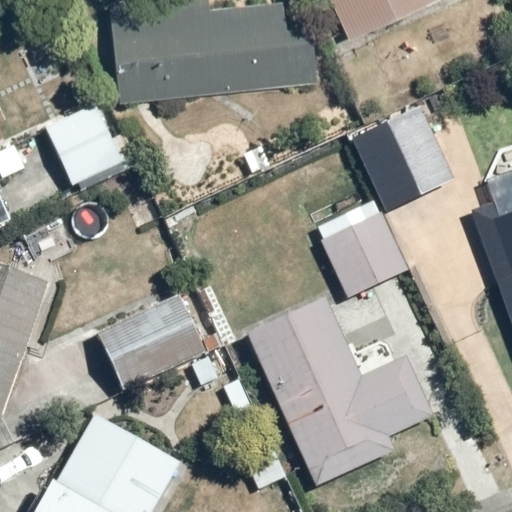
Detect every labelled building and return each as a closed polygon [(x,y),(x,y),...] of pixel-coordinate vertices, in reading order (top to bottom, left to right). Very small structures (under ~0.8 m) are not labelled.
[(327,17),(279,21),(276,0),(107,0),(116,99),(285,84),(284,81),(332,76),(327,17)] [(325,0),(344,39),(427,0),(325,0)] [(86,104),(41,127),(70,187),(125,160),(97,102),(109,96),(96,69),(75,79),(86,104)] [(413,107),(346,136),(382,210),(445,181),(413,107)] [(0,198),(10,194),(0,170),(0,137),(3,136),(0,128),(0,198)] [(490,200),(467,209),(511,329),(511,172),(484,183),(485,188),(490,200)] [(342,297),(406,268),(373,201),(311,228),(342,297)] [(0,267),(0,417),(5,420),(30,353),(41,357),(65,292),(0,267)] [(168,290),(88,334),(119,390),(199,346),(168,290)] [(315,291),(236,328),(311,486),(387,450),(379,432),(425,411),(400,356),(356,377),(315,291)] [(152,511),(180,468),(89,410),(24,511),(152,511)] [(286,476),(270,434),(238,446),(253,488),(286,476)]
